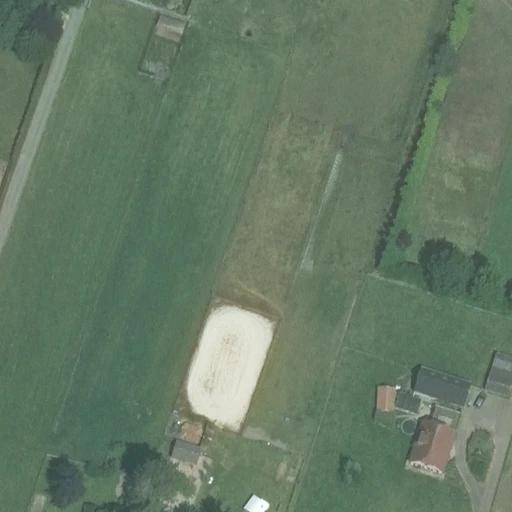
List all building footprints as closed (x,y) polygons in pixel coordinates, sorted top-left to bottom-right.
[(185,27),(188,16),(162,8),(158,19),(185,27)] [(511,380),(511,360),(494,355),(483,391),(506,398),(511,380)] [(421,372),(413,394),(461,410),(468,387),(421,372)] [(376,391),(374,415),(392,416),(393,393),(376,391)] [(409,465),(440,475),(453,436),(421,426),(409,465)] [(132,485),(144,473),(133,462),(121,474),(132,485)]
